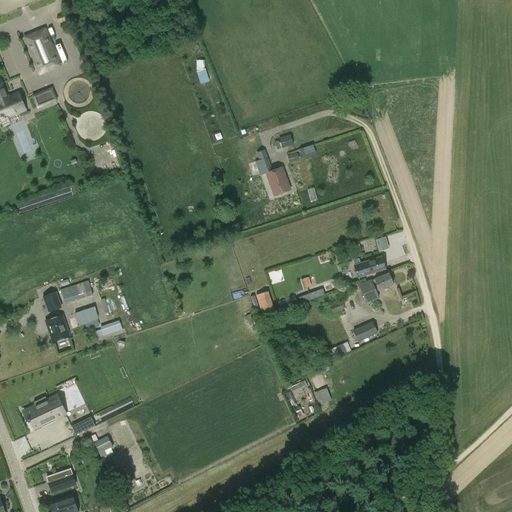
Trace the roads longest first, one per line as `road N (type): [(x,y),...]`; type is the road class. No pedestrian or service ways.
road 1 (track): [(446,511),(440,350),(370,132),(336,113),(264,136)]
road 2 (track): [(366,511),(443,473),(511,400)]
